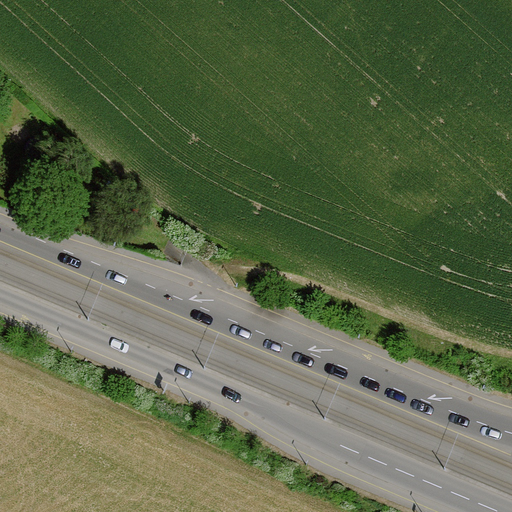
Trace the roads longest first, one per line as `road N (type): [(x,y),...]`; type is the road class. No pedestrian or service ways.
road 1 (primary): [(511,433),(0,231)]
road 2 (primary): [(0,295),(495,511)]
